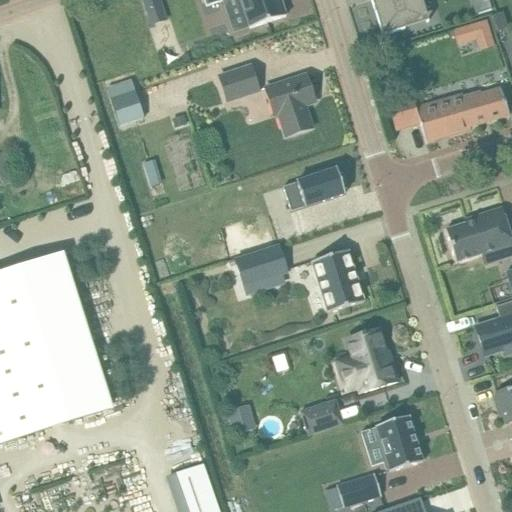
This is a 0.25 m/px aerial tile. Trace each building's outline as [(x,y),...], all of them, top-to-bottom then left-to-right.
[(240,0),(251,31),(287,20),(281,0),(203,0),(207,10),(238,0),(240,0)] [(370,0),(382,36),(404,30),(400,17),(423,10),(419,0),(370,0)] [(492,9),(489,0),(471,0),(476,14),(492,9)] [(494,47),(491,36),(476,40),(479,52),(494,47)] [(373,58),(369,73),(386,78),(390,62),(373,58)] [(219,77),(228,103),(258,93),(250,67),(219,77)] [(305,107),(314,104),(305,76),(265,89),(275,117),(278,116),(285,137),(312,129),(305,107)] [(129,86),(104,93),(117,131),(141,124),(129,86)] [(461,96),(415,109),(419,123),(426,144),(470,131),(469,128),(509,117),(501,90),(482,95),(481,93),(462,98),(461,96)] [(395,130),(419,123),(415,109),(412,99),(387,107),(395,130)] [(8,156),(0,158),(0,181),(15,177),(8,156)] [(312,179),(283,188),(291,213),(345,195),(343,190),(347,189),(342,174),(338,175),(337,171),(327,174),(326,170),(311,175),(312,179)] [(511,242),(501,210),(473,218),(474,222),(445,231),(455,263),(485,254),(484,251),(511,242)] [(278,244),(269,215),(223,230),(232,258),(278,244)] [(279,247),(246,257),(255,283),(287,274),(279,247)] [(363,302),(348,253),(348,252),(311,263),(327,315),(364,303),(364,302),(363,302)] [(60,256),(0,275),(0,444),(108,411),(60,256)] [(511,302),(495,307),(500,320),(475,328),(484,358),(511,348),(511,302)] [(388,364),(378,331),(347,340),(353,360),(338,365),(347,392),(362,387),(364,393),(397,383),(391,363),(388,364)] [(511,389),(496,395),(506,425),(511,422),(511,389)] [(325,430),(317,407),(300,413),(308,437),(342,425),(342,424),(325,430)] [(417,413),(385,424),(400,469),(432,459),(417,413)] [(388,473),(350,485),(357,507),(395,494),(388,473)] [(427,511),(423,498),(383,511),(427,511)]
